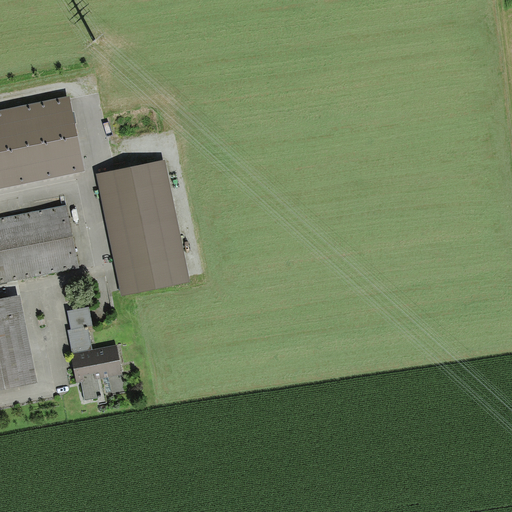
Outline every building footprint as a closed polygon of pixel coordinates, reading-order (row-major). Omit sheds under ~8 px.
[(0,185),(83,169),(68,98),(0,111),(0,185)] [(163,166),(102,179),(124,290),(186,277),(163,166)] [(0,219),(0,281),(77,267),(65,208),(0,219)] [(21,295),(0,298),(0,389),(38,381),(21,295)] [(68,312),(72,331),(68,332),(71,350),(92,346),(89,329),(94,327),(89,308),(68,312)] [(71,354),(76,382),(83,381),(86,400),(103,398),(99,377),(122,373),(117,346),(71,354)]
